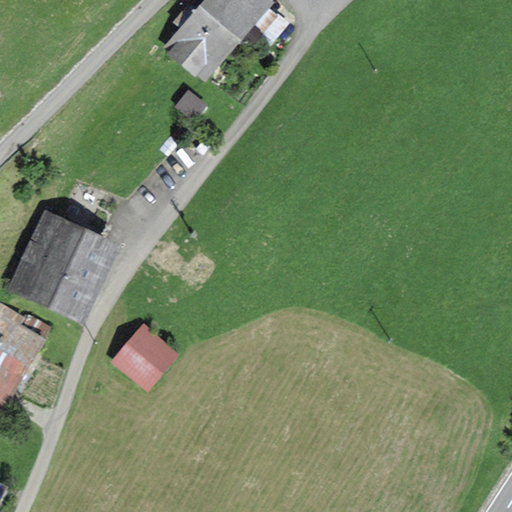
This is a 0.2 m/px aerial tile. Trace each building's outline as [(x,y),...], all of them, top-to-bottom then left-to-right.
[(203,80),(249,24),(261,34),(264,30),(275,39),(288,22),(266,4),(269,0),(198,0),(161,46),(164,49),(162,51),(190,74),(192,72),(203,80)] [(192,121),(205,104),(185,89),(173,106),(192,121)] [(114,239),(40,206),(4,286),(78,319),(114,239)] [(25,317),(0,301),(0,408),(51,327),(28,313),(25,317)] [(144,389),(176,352),(140,322),(108,359),(144,389)]
